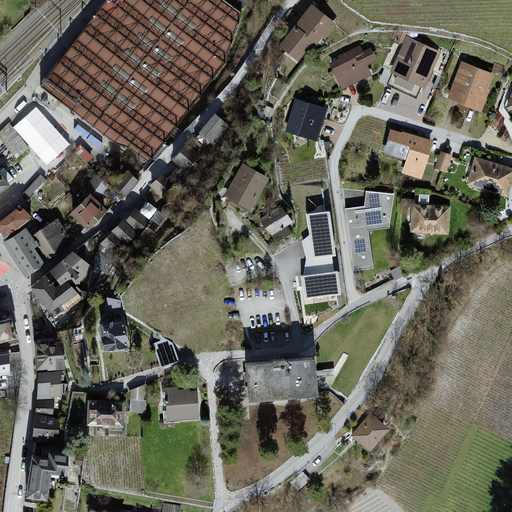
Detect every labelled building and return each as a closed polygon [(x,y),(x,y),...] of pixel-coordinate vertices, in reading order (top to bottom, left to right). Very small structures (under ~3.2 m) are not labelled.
[(24,0),(32,8),(36,6),(36,2),(35,0),(24,0)] [(235,15),(217,0),(105,0),(41,85),(147,168),(222,65),(235,15)] [(336,25),(313,8),(284,48),(300,59),(313,41),(317,44),(323,36),(326,39),(336,25)] [(408,38),(391,74),(423,88),(439,53),(408,38)] [(361,46),(332,59),(344,85),(370,74),(365,63),(375,59),(371,50),(364,53),(361,46)] [(493,73),(461,62),(449,97),(481,108),(493,73)] [(297,101),(289,131),(317,139),(326,109),(297,101)] [(40,107),(25,120),(55,156),(71,143),(40,107)] [(201,131),(214,143),(230,128),(217,115),(201,131)] [(432,144),(390,131),(385,150),(410,158),(406,172),(422,177),(432,144)] [(199,157),(188,146),(174,160),(185,171),(199,157)] [(440,150),(434,167),(446,172),(452,154),(440,150)] [(511,179),(511,167),(476,158),(469,185),(508,195),(511,179)] [(268,177),(246,165),(228,197),(250,209),(268,177)] [(124,195),(139,180),(130,171),(115,186),(124,195)] [(165,173),(153,185),(163,195),(175,183),(165,173)] [(0,174),(0,191),(8,185),(0,174)] [(86,186),(101,197),(110,185),(94,174),(86,186)] [(174,204),(185,195),(181,191),(170,199),(174,204)] [(394,195),(365,193),(364,208),(345,211),(355,273),(374,270),(370,232),(390,230),(394,195)] [(89,196),(73,212),(89,226),(104,210),(89,196)] [(454,206),(413,204),(412,231),(454,233),(454,206)] [(0,219),(0,229),(5,235),(29,219),(21,211),(19,212),(15,208),(0,219)] [(293,222),(283,208),(261,220),(280,240),(292,232),(287,225),(293,222)] [(151,224),(137,211),(128,219),(142,233),(151,224)] [(330,212),(307,215),(313,259),(335,256),(330,212)] [(114,231),(128,245),(138,236),(124,222),(114,231)] [(65,249),(50,226),(34,236),(50,259),(65,249)] [(26,228),(5,242),(26,274),(44,262),(35,249),(38,247),(26,228)] [(125,247),(112,234),(104,242),(118,255),(125,247)] [(73,253),(49,272),(59,285),(69,279),(74,285),(89,272),(73,253)] [(337,271),(301,276),(304,299),(340,294),(337,271)] [(54,290),(45,277),(32,286),(55,317),(82,299),(69,282),(54,290)] [(109,293),(106,305),(123,309),(126,297),(109,293)] [(408,310),(383,297),(352,354),(345,350),(334,371),(340,374),(332,388),(359,403),(408,310)] [(0,339),(15,337),(11,318),(1,321),(0,313),(0,339)] [(124,321),(100,325),(104,351),(128,348),(124,321)] [(58,343),(39,342),(39,368),(66,369),(58,343)] [(0,354),(0,373),(10,372),(7,353),(0,354)] [(325,356),(251,362),(254,400),(328,394),(325,356)] [(65,376),(41,375),(40,398),(62,399),(65,376)] [(0,389),(9,389),(9,377),(0,376),(0,389)] [(166,388),(168,421),(202,419),(199,392),(180,391),(179,386),(166,388)] [(64,404),(39,400),(35,438),(58,439),(64,404)] [(125,403),(90,401),(88,423),(124,425),(125,403)] [(397,426),(376,409),(356,434),(377,451),(397,426)] [(52,454),(33,456),(27,495),(46,497),(50,471),(67,473),(67,455),(52,454)] [(164,511),(180,511),(181,502),(166,501),(164,511)]
